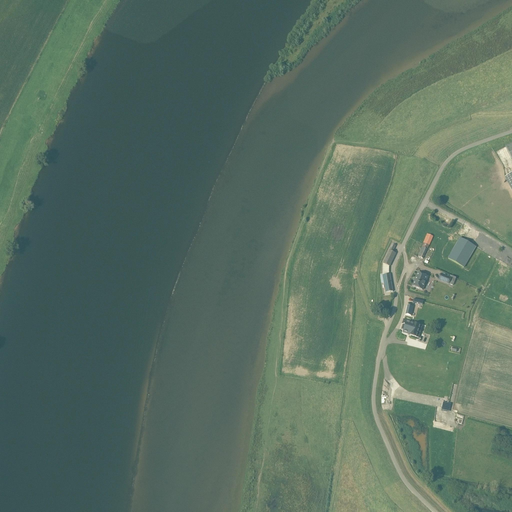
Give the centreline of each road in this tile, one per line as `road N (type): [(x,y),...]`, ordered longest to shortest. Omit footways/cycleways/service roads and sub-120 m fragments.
road 1 (unclassified): [(434,511),(404,481),(374,412),(378,358),(396,300),(392,270),(448,159),(511,131)]
road 2 (track): [(335,140),(400,150),(472,116),(511,116)]
